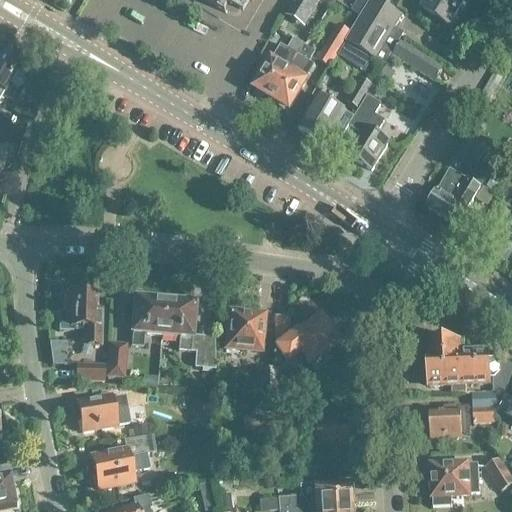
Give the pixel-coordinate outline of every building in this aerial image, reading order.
[(200,0),(223,13),(228,3),(242,12),(249,0),(200,0)] [(298,0),(288,17),(307,29),(323,0),(298,0)] [(358,0),(351,12),(361,18),(371,0),(358,0)] [(429,0),(423,11),(447,26),(461,5),(465,7),(468,0),(429,0)] [(371,3),(347,43),(385,66),(404,34),(395,28),(400,20),(371,3)] [(340,25),(318,60),(329,68),(351,32),(340,25)] [(282,84),(310,39),(301,33),(296,42),(293,41),(278,66),(271,62),(254,91),(272,102),(282,84)] [(282,84),(272,102),(289,112),(307,83),(305,83),(315,67),(309,63),(320,45),(310,39),(282,84)] [(402,45),(394,59),(435,83),(443,70),(402,45)] [(0,98),(3,93),(2,93),(18,67),(0,56),(0,98)] [(479,107),(466,128),(471,131),(502,79),(498,77),(479,107)] [(363,79),(348,103),(359,110),(374,85),(363,79)] [(318,98),(298,132),(326,148),(346,115),(331,106),(337,95),(326,89),(320,100),(318,98)] [(362,135),(348,159),(372,173),(389,144),(375,136),(386,119),(377,114),(383,103),(369,95),(350,127),(362,135)] [(489,174),(475,165),(483,152),(467,142),(458,158),(465,162),(456,176),(450,172),(437,193),(426,211),(457,229),(468,210),(482,186),(492,192),(507,166),(497,160),(489,174)] [(70,300),(66,300),(66,316),(58,316),(58,335),(72,335),(72,331),(83,331),(82,348),(98,348),(99,314),(94,314),(94,301),(81,300),(79,297),(72,297),(70,300)] [(164,340),(167,308),(137,305),(133,352),(143,352),(144,339),(164,340)] [(195,310),(167,308),(164,340),(181,342),(180,355),(191,356),(190,372),(211,374),(214,344),(192,343),(195,310)] [(230,316),(227,352),(260,355),(263,319),(230,316)] [(287,320),(273,321),(274,351),(286,366),(299,356),(308,368),(309,367),(314,374),(325,365),(319,358),(336,345),(317,322),(298,337),(296,334),(288,340),(287,320)] [(459,352),(459,343),(455,343),(455,340),(446,340),(446,344),(443,344),(443,336),(428,337),(429,345),(427,345),(427,348),(424,348),(424,358),(428,358),(428,373),(425,374),(425,384),(429,384),(429,389),(451,388),(451,395),(461,395),(460,387),(459,352)] [(126,343),(110,343),(108,379),(124,380),(126,343)] [(471,351),(459,352),(460,387),(489,386),(489,380),(493,380),(499,374),(499,365),(493,360),(488,360),(488,354),(471,355),(471,351)] [(105,367),(76,367),(76,382),(105,382),(105,367)] [(276,369),(261,369),(263,404),(278,403),(276,369)] [(473,410),(493,409),(496,409),(495,395),(472,396),(473,410)] [(511,402),(505,398),(500,413),(511,419),(511,402)] [(81,432),(116,426),(129,425),(126,409),(125,399),(112,402),(111,399),(96,402),(96,403),(76,407),(81,432)] [(462,440),(461,411),(461,409),(445,409),(445,413),(430,414),(431,441),(462,440)] [(494,424),(493,409),(473,410),(474,425),(494,424)] [(469,410),(461,411),(462,440),(469,439),(469,410)] [(284,418),(240,419),(240,436),(285,434),(284,418)] [(312,429),(303,429),(304,453),(313,453),(346,452),(344,425),(312,426),(312,429)] [(80,440),(82,451),(121,445),(119,434),(80,440)] [(196,434),(183,445),(193,456),(206,446),(196,434)] [(126,460),(145,459),(156,456),(153,438),(130,442),(123,443),(125,457),(126,460)] [(316,466),(348,468),(348,456),(316,454),(316,466)] [(126,460),(125,457),(92,462),(95,482),(91,482),(92,491),(97,490),(97,493),(131,487),(129,477),(147,474),(145,459),(126,460)] [(511,479),(501,461),(485,470),(499,494),(511,486),(511,479)] [(478,466),(431,468),(433,510),(452,509),(451,498),(480,497),(478,466)] [(0,511),(11,511),(7,481),(0,482),(0,511)] [(214,511),(209,484),(198,487),(203,511),(214,511)] [(316,487),(313,487),(314,501),(300,502),(300,498),(277,500),(277,501),(277,511),(296,511),(306,511),(314,511),(349,508),(347,485),(316,487)] [(151,511),(148,497),(132,500),(133,509),(120,511),(151,511)] [(232,511),(230,497),(219,498),(220,511),(232,511)] [(277,511),(277,501),(258,502),(258,511),(277,511)]
